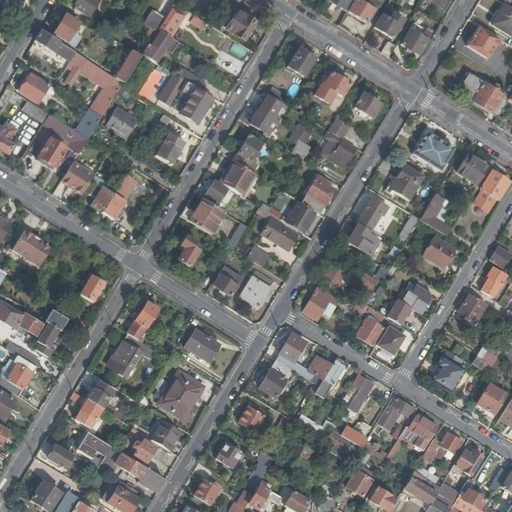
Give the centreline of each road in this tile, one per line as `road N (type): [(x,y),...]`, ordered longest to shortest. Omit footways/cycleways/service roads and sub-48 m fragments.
road 1 (residential): [(136,268),(290,14)]
road 2 (residential): [(0,497),(136,268)]
road 3 (residential): [(411,92),(277,318)]
road 4 (residential): [(398,385),(511,196)]
road 5 (residential): [(259,346),(158,511)]
road 6 (residential): [(0,178),(136,268)]
road 7 (residential): [(136,268),(259,346)]
road 8 (residential): [(411,92),(290,14)]
road 9 (residential): [(277,318),(398,385)]
road 10 (residential): [(398,385),(511,454)]
